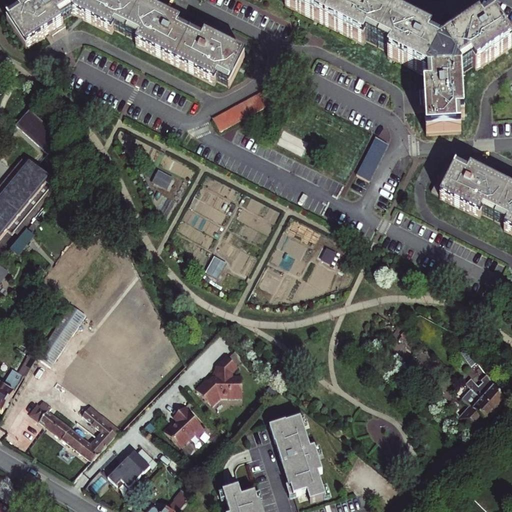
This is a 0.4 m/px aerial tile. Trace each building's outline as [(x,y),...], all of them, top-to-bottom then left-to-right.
[(8,22),(27,50),(42,40),(56,31),(63,26),(61,23),(73,15),(63,0),(34,0),(31,2),(17,11),(19,14),(8,22)] [(139,43),(137,47),(175,66),(214,86),(216,82),(229,88),(244,58),(219,46),(205,39),(203,42),(178,29),(180,26),(166,19),(128,0),(80,0),(73,15),(112,34),(113,31),(139,43)] [(286,7),(363,46),(365,42),(390,55),(388,58),(427,78),(443,48),(429,41),(431,38),(417,31),(369,6),(356,0),(353,0),(353,2),(348,0),(281,0),(288,3),(286,7)] [(182,22),(168,15),(166,19),(180,26),(182,22)] [(474,69),(476,72),(511,49),(511,47),(494,20),(482,27),(480,24),(466,33),(443,48),(462,77),(474,69)] [(463,29),(466,33),(480,24),(478,20),(477,20),(463,29)] [(433,34),(419,27),(417,31),(431,38),(433,34)] [(56,31),(42,40),(45,44),(59,35),(56,31)] [(222,42),(207,34),(205,39),(219,46),(222,42)] [(427,136),(462,134),(461,120),(465,120),(463,80),(462,77),(427,78),(428,91),(424,92),(425,108),(427,136)] [(30,109),(0,81),(0,107),(17,123),(30,109)] [(221,133),(234,127),(240,124),(272,107),(265,94),(221,117),(215,120),(221,133)] [(0,107),(0,118),(11,129),(17,123),(0,107)] [(61,146),(34,113),(19,125),(46,158),(61,146)] [(377,139),(358,177),(371,183),(390,146),(377,139)] [(32,163),(0,202),(0,242),(10,230),(15,235),(57,184),(32,163)] [(505,232),(511,235),(511,192),(485,179),(471,172),(469,176),(456,169),(455,171),(446,167),(432,194),(442,198),(441,199),(480,219),(482,216),(506,228),(505,232)] [(473,169),(471,172),(485,179),(487,176),(473,169)] [(173,178),(159,171),(153,183),(167,190),(173,178)] [(24,234),(9,255),(18,261),(33,240),(24,234)] [(333,270),(339,257),(322,249),(316,262),(333,270)] [(227,264),(215,258),(207,274),(218,280),(227,264)] [(0,280),(9,270),(2,264),(0,265),(0,280)] [(78,312),(72,318),(83,328),(89,321),(78,312)] [(83,328),(72,318),(68,315),(61,323),(76,337),(83,328)] [(238,356),(232,361),(240,370),(247,364),(238,356)] [(4,387),(0,392),(0,412),(2,414),(24,377),(26,378),(34,363),(28,358),(19,374),(13,371),(4,387)] [(236,376),(241,371),(240,370),(232,361),(231,360),(222,369),(220,369),(218,380),(215,379),(214,380),(211,384),(207,380),(197,390),(212,406),(220,398),(232,400),(232,398),(242,400),(245,382),(235,380),(236,376)] [(459,380),(496,415),(506,404),(484,372),(474,384),(464,375),(459,380)] [(457,388),(463,394),(465,393),(469,397),(465,403),(471,409),(464,417),(463,416),(457,421),(472,435),(484,421),(488,424),(496,415),(459,380),(454,385),(457,388)] [(457,388),(453,393),(459,398),(463,394),(457,388)] [(93,448),(71,431),(74,428),(66,422),(64,425),(48,413),(50,410),(43,404),(38,411),(37,410),(32,417),(38,421),(40,420),(42,421),(40,423),(93,464),(108,448),(107,448),(99,442),(93,448)] [(192,414),(186,406),(174,416),(178,421),(173,425),(171,423),(163,430),(178,448),(194,434),(197,437),(204,431),(191,414),(192,414)] [(120,433),(90,409),(82,419),(104,436),(99,442),(107,448),(120,433)] [(302,421),(271,431),(284,469),(288,468),(289,473),(285,474),(290,490),(292,490),(295,498),(308,494),(311,504),(327,499),(319,476),(324,474),(316,450),(311,451),(302,421)] [(151,470),(140,459),(131,468),(126,463),(109,481),(119,491),(125,484),(131,490),(151,470)] [(262,511),(260,503),(258,504),(255,495),(242,499),(239,489),(233,491),(223,495),(228,511),(262,511)] [(181,511),(192,500),(182,492),(174,501),(174,505),(168,511),(167,510),(165,511),(155,511),(152,511),(151,511),(181,511)]
